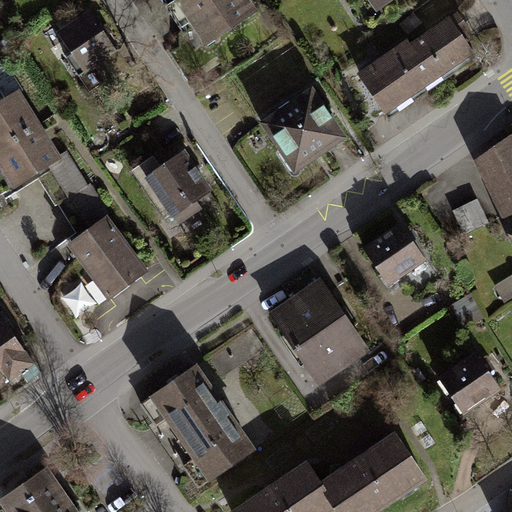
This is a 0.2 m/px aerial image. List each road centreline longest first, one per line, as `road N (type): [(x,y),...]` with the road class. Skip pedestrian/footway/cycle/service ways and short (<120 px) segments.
road 1 (residential): [(282,250),(119,0)]
road 2 (secondary): [(282,250),(511,86)]
road 3 (secondary): [(83,386),(282,250)]
road 4 (residential): [(83,386),(0,249)]
road 5 (residential): [(176,511),(83,386)]
